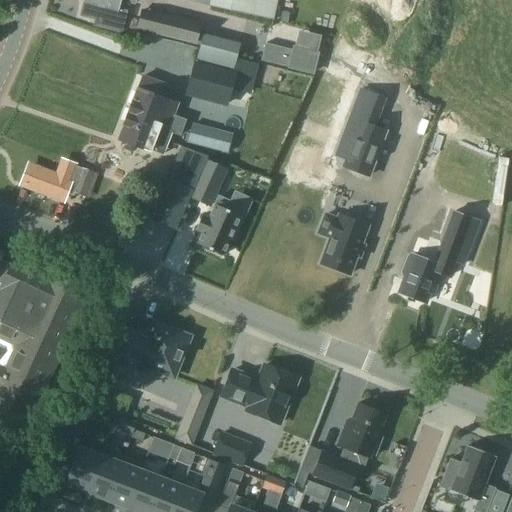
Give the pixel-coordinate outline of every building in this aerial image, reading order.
[(81,0),(84,1),(84,4),(81,16),(96,19),(94,25),(120,32),(125,12),(116,10),(119,0),(133,4),(134,0),(81,0)] [(207,0),(207,6),(272,20),(276,0),(207,0)] [(195,43),(200,25),(142,10),(138,28),(195,43)] [(265,44),(261,61),(287,67),(287,69),(313,75),(318,53),(292,47),(291,50),(265,44)] [(225,101),(232,73),(194,63),(186,91),(225,101)] [(137,89),(130,108),(146,115),(147,112),(156,116),(154,120),(160,122),(158,126),(169,130),(168,131),(172,133),(179,135),(185,120),(173,116),(177,104),(161,98),(165,85),(143,77),(138,89),(137,89)] [(130,108),(118,140),(150,152),(159,128),(168,131),(169,130),(158,126),(160,122),(154,120),(156,116),(147,112),(146,115),(130,108)] [(358,123),(342,167),(367,175),(382,132),(358,123)] [(226,153),(232,134),(193,124),(187,143),(226,153)] [(209,206),(226,169),(206,161),(190,198),(209,206)] [(86,198),(95,173),(82,168),(73,193),(86,198)] [(175,229),(197,180),(171,168),(150,218),(175,229)] [(202,233),(197,244),(222,256),(229,241),(232,242),(245,213),(228,206),(230,202),(229,202),(218,197),(208,219),(206,218),(200,232),(202,233)] [(406,277),(400,294),(424,303),(428,292),(433,294),(441,274),(449,277),(455,261),(463,264),(479,223),(452,212),(433,263),(411,255),(403,276),(406,277)] [(325,215),(318,233),(330,238),(320,264),(349,275),(355,258),(361,243),(367,227),(338,216),(337,219),(325,215)] [(0,253),(0,282),(3,284),(0,289),(4,291),(0,299),(0,414),(26,427),(88,294),(47,275),(46,276),(14,261),(11,266),(0,260),(0,257),(2,254),(0,253)] [(109,352),(153,370),(154,375),(161,378),(166,375),(173,378),(188,338),(154,325),(152,331),(147,335),(146,338),(119,327),(109,352)] [(279,424),(297,380),(263,367),(258,382),(232,371),(221,397),(247,408),(246,411),(279,424)] [(347,421),(337,446),(368,458),(370,453),(375,456),(382,438),(377,437),(386,414),(359,404),(352,423),(347,421)] [(85,494),(103,447),(102,447),(99,456),(79,448),(87,427),(76,423),(66,448),(77,452),(64,486),(85,494)] [(142,442),(145,434),(133,430),(130,438),(142,442)] [(241,468),(250,444),(219,432),(210,455),(241,468)] [(479,451),(466,446),(460,463),(449,458),(438,486),(476,501),(472,510),(476,511),(486,511),(495,489),(485,485),(496,458),(492,456),(493,453),(481,448),(479,451)] [(106,499),(123,455),(103,447),(85,494),(86,494),(87,492),(106,499)] [(339,459),(321,452),(312,475),(349,489),(357,470),(338,463),(339,459)] [(125,507),(143,462),(123,455),(106,499),(125,507)] [(139,511),(145,511),(159,479),(141,472),(144,463),(143,462),(125,507),(139,511)] [(218,495),(228,470),(212,463),(202,489),(218,495)] [(303,485),(308,474),(300,471),(295,482),(303,485)] [(168,511),(178,486),(159,479),(145,511),(168,511)] [(244,511),(230,506),(238,485),(227,481),(217,506),(228,510),(227,511),(244,511)] [(194,511),(201,495),(178,486),(168,511),(194,511)]
